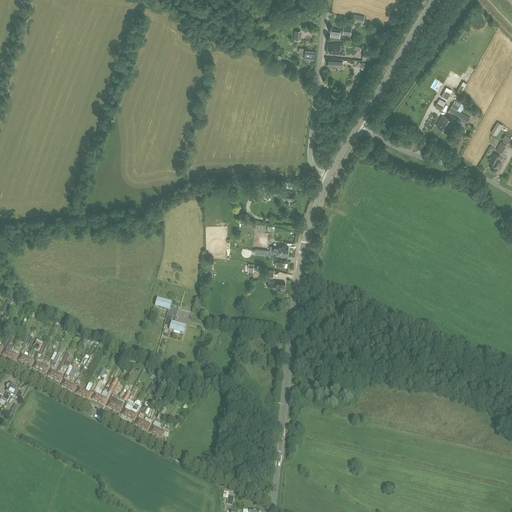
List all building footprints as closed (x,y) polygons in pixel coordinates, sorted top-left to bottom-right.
[(365,16),(354,14),(353,21),(363,23),(365,16)] [(331,37),(339,38),(340,34),(350,35),(352,26),(344,25),(343,30),(341,30),(331,29),(331,37)] [(340,44),(340,45),(330,44),(329,53),(339,54),(340,49),(345,49),(345,45),(340,44)] [(304,59),(314,60),(315,49),(305,48),(299,48),(299,52),(305,53),(304,59)] [(370,61),(371,57),(372,51),(364,49),(362,60),(370,61)] [(359,62),(358,64),(357,66),(364,70),(367,63),(363,61),(361,63),(359,62)] [(447,100),(450,95),(444,91),(441,97),(444,99),(447,100)] [(440,99),(438,102),(435,107),(441,111),(444,106),(444,105),(446,102),(440,99)] [(457,111),(456,113),(454,115),(451,113),(451,114),(448,118),(448,119),(442,129),(448,132),(451,127),(452,128),(455,122),(451,120),(454,116),(467,123),(470,118),(460,112),(465,105),(457,100),(455,104),(459,107),(457,110),(457,111)] [(442,129),(448,119),(448,118),(451,114),(451,113),(454,115),(456,113),(457,111),(457,110),(459,107),(455,104),(453,103),(448,112),(449,113),(446,117),(443,115),(436,126),(442,129)] [(502,139),(509,143),(511,144),(511,142),(511,138),(505,135),(502,139)] [(507,145),(502,142),(501,142),(496,150),(502,154),(507,145)] [(489,162),(492,164),(490,167),(491,168),(491,169),(493,170),(494,170),(496,171),(501,162),(498,160),(500,156),(494,153),(490,160),(489,162)] [(283,194),(282,197),(288,198),(288,199),(295,200),(295,192),(282,190),(282,188),(267,187),(266,193),(283,194)] [(277,282),(269,281),(268,288),(276,288),(276,289),(285,290),(285,283),(277,282)] [(170,307),(171,305),(171,303),(158,299),(156,307),(169,310),(167,317),(171,317),(175,319),(177,312),(172,311),(172,308),(170,307)] [(7,300),(2,312),(6,314),(12,303),(7,300)] [(170,330),(174,331),(184,333),(186,326),(170,322),(171,317),(167,317),(165,325),(171,327),(170,330)] [(36,340),(33,346),(40,349),(43,343),(36,340)] [(87,370),(89,365),(92,361),(98,348),(100,344),(94,341),(93,342),(91,345),(96,347),(86,366),(84,369),(87,370)] [(44,350),(47,344),(44,343),(41,348),(38,354),(40,354),(42,355),(44,350)] [(8,358),(11,351),(13,348),(8,345),(6,349),(5,348),(2,355),(8,358)] [(18,354),(11,351),(8,358),(14,361),(18,354)] [(18,360),(24,364),(27,357),(21,354),(18,360)] [(60,356),(57,354),(54,360),(51,365),(55,367),(60,358),(59,357),(60,356)] [(33,360),(27,357),(24,364),(30,367),(33,360)] [(137,361),(132,358),(129,364),(135,367),(137,361)] [(32,368),(39,371),(42,365),(36,361),(32,368)] [(70,366),(69,368),(68,368),(68,369),(66,374),(65,374),(73,379),(77,371),(72,369),(71,369),(70,369),(71,366),(74,367),(75,364),(72,363),(71,366),(70,366)] [(48,368),(42,365),(39,371),(45,374),(48,368)] [(101,377),(99,382),(102,384),(109,370),(106,368),(105,370),(103,374),(101,377)] [(47,376),(53,379),(57,372),(51,369),(47,376)] [(159,371),(155,369),(151,375),(155,377),(157,373),(158,374),(159,371)] [(57,372),(53,379),(59,382),(63,376),(57,372)] [(81,380),(82,378),(83,376),(84,375),(82,374),(80,378),(79,377),(75,383),(79,385),(81,380)] [(111,394),(113,390),(115,387),(116,385),(118,380),(115,378),(108,392),(111,394)] [(61,386),(67,389),(70,382),(64,379),(61,386)] [(70,382),(67,389),(73,392),(76,385),(70,382)] [(8,400),(15,386),(14,385),(13,384),(12,385),(11,384),(9,387),(8,387),(6,392),(7,392),(4,398),(8,400)] [(15,386),(8,400),(6,403),(9,404),(12,400),(11,400),(13,396),(20,399),(22,394),(20,393),(21,392),(18,391),(19,389),(18,388),(18,387),(17,387),(16,387),(15,386)] [(75,393),(82,397),(85,390),(86,388),(82,386),(81,388),(79,387),(75,393)] [(137,389),(134,388),(128,399),(131,401),(137,389)] [(101,396),(103,392),(102,391),(99,389),(97,392),(96,393),(95,392),(91,399),(97,402),(101,396)] [(91,393),(85,390),(82,397),(88,400),(91,393)] [(101,396),(97,402),(104,406),(107,399),(106,398),(108,394),(103,392),(101,396)] [(112,410),(116,403),(117,400),(118,398),(113,395),(112,398),(111,397),(106,407),(112,410)] [(116,403),(112,410),(118,413),(124,403),(117,400),(116,403)] [(131,411),(130,411),(127,418),(133,421),(137,414),(136,414),(137,412),(140,405),(136,402),(131,411)] [(156,411),(159,413),(164,404),(162,403),(156,411)] [(121,415),(127,418),(130,411),(124,408),(121,415)] [(144,421),(140,428),(147,431),(150,424),(152,421),(154,417),(152,415),(151,417),(149,420),(146,418),(144,421)] [(134,424),(140,428),(144,421),(138,418),(134,424)] [(155,435),(159,429),(161,425),(157,423),(154,422),(149,432),(155,435)] [(168,434),(159,429),(155,435),(161,439),(163,436),(166,437),(168,434)]
